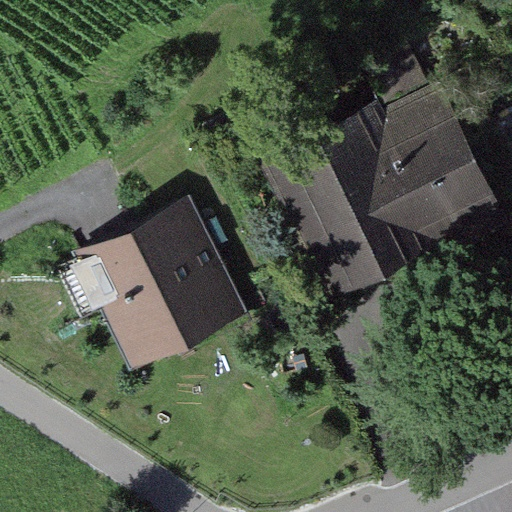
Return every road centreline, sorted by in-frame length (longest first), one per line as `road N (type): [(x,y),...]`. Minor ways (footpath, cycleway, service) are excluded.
road 1 (track): [(0,379),(195,511),(398,511),(511,463)]
road 2 (track): [(0,241),(120,173),(196,114),(241,44),(249,0)]
